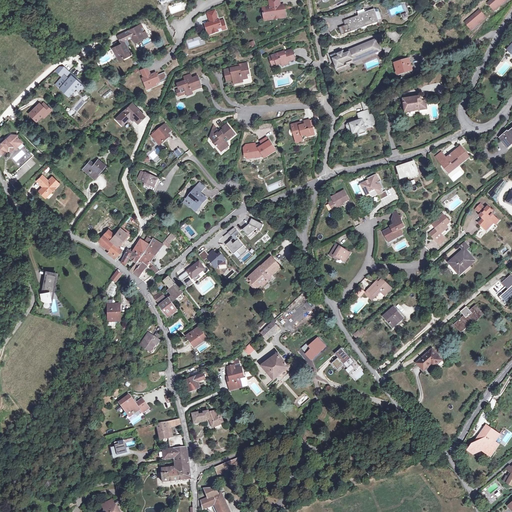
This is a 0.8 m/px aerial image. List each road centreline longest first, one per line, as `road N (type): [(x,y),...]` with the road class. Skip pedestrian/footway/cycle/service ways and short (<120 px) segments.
road 1 (unclassified): [(402,406),(319,450),(289,434),(194,472)]
road 2 (unclassified): [(142,287),(238,212),(316,182)]
road 3 (unclassified): [(194,472),(167,336),(142,287)]
road 4 (residential): [(378,376),(503,271)]
road 5 (unclassified): [(327,177),(432,148),(468,126)]
road 6 (unclassified): [(142,287),(98,250),(17,208)]
road 7 (unknown): [(281,344),(311,376),(402,406)]
road 8 (unclassified): [(334,310),(304,242),(316,182)]
road 9 (tertiary): [(511,13),(467,94),(461,111),(468,126)]
